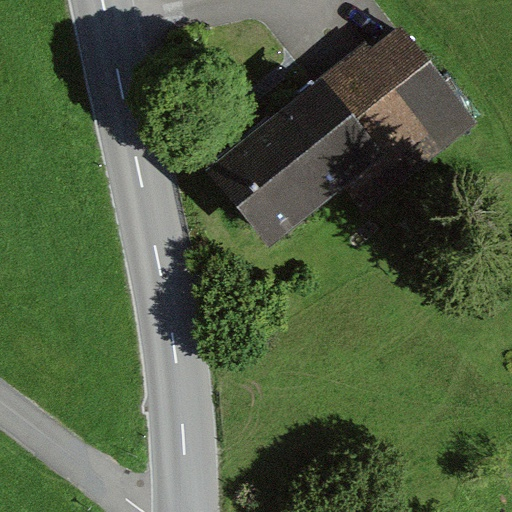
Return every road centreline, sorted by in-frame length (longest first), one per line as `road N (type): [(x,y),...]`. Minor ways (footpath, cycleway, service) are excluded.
road 1 (tertiary): [(104,0),(178,344),(186,511)]
road 2 (track): [(142,175),(178,158),(328,32),(330,0)]
road 3 (unclassified): [(0,402),(143,511)]
